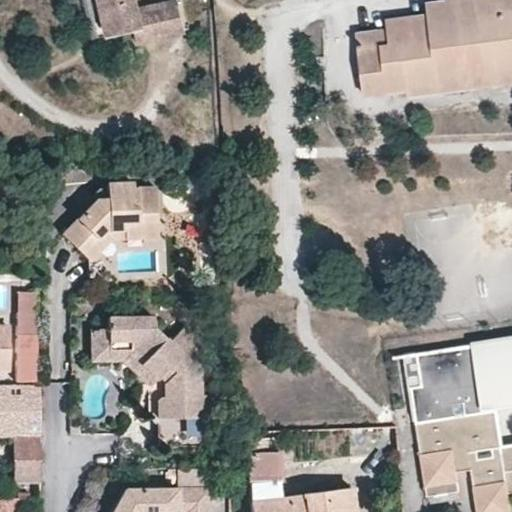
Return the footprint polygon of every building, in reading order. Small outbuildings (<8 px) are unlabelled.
[(91,0),(92,2),(99,0),(108,46),(135,41),(144,39),(140,21),(135,0),(91,0)] [(405,87),(405,94),(511,79),(511,0),(444,0),(444,1),(425,3),(425,14),(385,19),(385,29),(355,32),(356,47),(377,45),(383,89),(405,87)] [(179,13),(160,17),(166,49),(186,45),(179,13)] [(160,17),(140,21),(144,39),(135,41),(138,55),(166,49),(160,17)] [(377,45),(356,47),(362,92),(383,89),(377,45)] [(106,229),(122,229),(124,222),(156,223),(155,187),(134,188),(133,181),(106,183),(107,198),(98,198),(62,234),(82,254),(106,229)] [(124,222),(122,229),(106,229),(82,254),(89,260),(112,239),(158,237),(156,223),(124,222)] [(38,250),(20,250),(20,270),(38,271),(38,250)] [(35,292),(15,292),(15,349),(15,362),(16,379),(38,379),(38,331),(38,311),(35,292)] [(133,370),(148,382),(150,414),(159,415),(169,415),(169,443),(207,442),(206,391),(200,392),(199,356),(195,351),(201,342),(181,326),(169,339),(152,326),(132,326),(132,317),(108,318),(108,324),(109,348),(129,347),(142,357),(133,370)] [(132,317),(132,326),(152,326),(152,318),(132,317)] [(91,325),(91,360),(121,361),(133,370),(142,357),(129,347),(109,348),(108,324),(91,325)] [(511,340),(421,349),(424,382),(413,383),(423,490),(427,490),(450,488),(455,487),(453,467),(468,465),(472,511),(503,511),(502,490),(511,489),(511,340)] [(5,361),(15,362),(15,349),(5,348),(5,361)] [(0,432),(3,432),(3,441),(12,441),(11,479),(38,480),(38,455),(39,432),(38,383),(0,383),(0,432)] [(169,415),(159,415),(159,443),(169,443),(169,415)] [(282,497),(276,450),(244,454),(250,501),(251,511),(353,511),(351,493),(349,486),(305,491),(303,494),(282,497)] [(159,511),(162,510),(183,511),(192,510),(191,511),(209,511),(210,487),(127,487),(110,511),(159,511)] [(427,490),(427,496),(451,495),(450,488),(427,490)]
